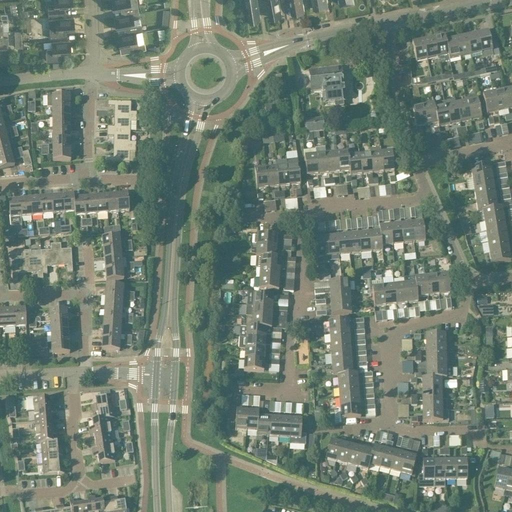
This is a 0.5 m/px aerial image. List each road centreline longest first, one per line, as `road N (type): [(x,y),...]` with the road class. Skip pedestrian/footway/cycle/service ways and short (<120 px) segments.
road 1 (tertiary): [(193,97),(173,193),(156,375)]
road 2 (tertiary): [(174,376),(181,192),(208,100)]
road 3 (residential): [(238,390),(285,393),(300,269),(294,219)]
road 4 (residential): [(390,426),(393,336),(461,317),(469,282)]
road 5 (residential): [(415,165),(390,99),(387,24)]
road 6 (residential): [(294,219),(428,195)]
road 7 (tertiary): [(156,375),(157,511)]
road 8 (tertiary): [(169,511),(174,376)]
